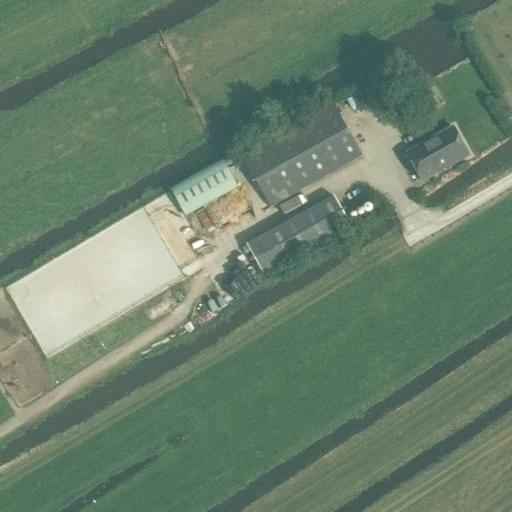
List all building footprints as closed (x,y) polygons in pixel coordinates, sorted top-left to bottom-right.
[(385,76),(384,74),(372,80),(387,110),(400,103),(392,88),(395,87),(390,76),(389,74),(388,74),(385,76)] [(511,117),(511,112),(501,96),(494,101),(507,121),(511,117)] [(271,206),(363,155),(333,103),(241,154),(271,206)] [(453,128),(407,154),(423,182),(469,157),(453,128)] [(223,161),(170,190),(185,217),(186,217),(238,188),(223,161)] [(335,197),(247,246),(263,274),(350,225),(335,197)]
